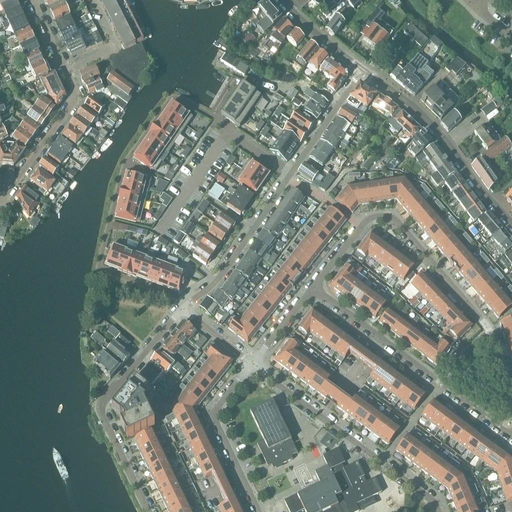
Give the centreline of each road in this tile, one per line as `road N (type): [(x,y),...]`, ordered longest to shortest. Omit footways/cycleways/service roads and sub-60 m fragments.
road 1 (residential): [(511,400),(487,324),(389,216),(361,224),(314,287)]
road 2 (residential): [(359,67),(182,307)]
road 3 (residential): [(511,435),(314,287)]
road 4 (residential): [(149,511),(101,405),(182,307)]
road 5 (residential): [(253,363),(434,501),(438,511)]
road 6 (residential): [(511,225),(432,126),(359,67)]
road 7 (residential): [(253,363),(214,413),(260,511)]
road 8 (residential): [(0,198),(76,103),(65,74)]
